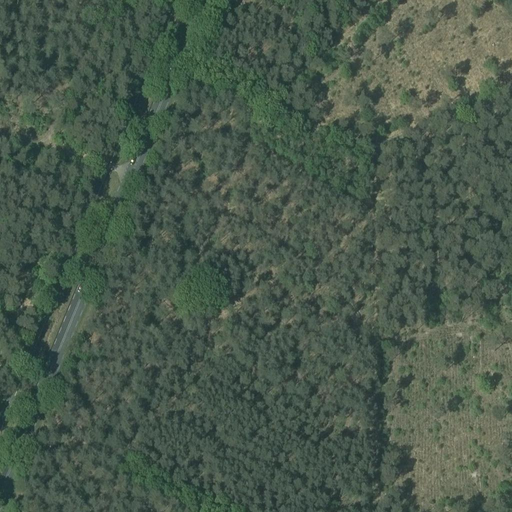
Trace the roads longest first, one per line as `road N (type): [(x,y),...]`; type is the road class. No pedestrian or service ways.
road 1 (primary): [(0,491),(202,0)]
road 2 (track): [(254,105),(372,0)]
road 3 (track): [(106,0),(49,147)]
road 4 (track): [(0,135),(130,173)]
